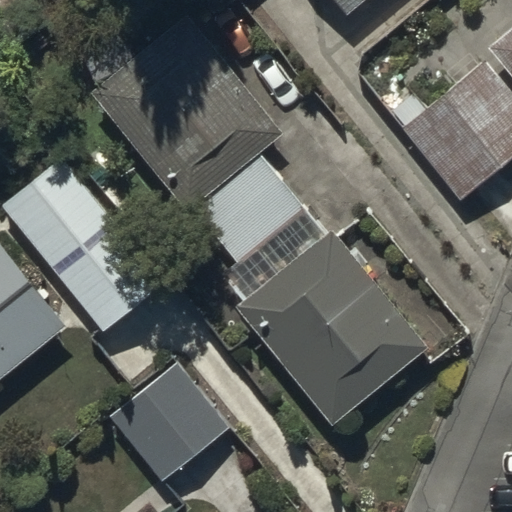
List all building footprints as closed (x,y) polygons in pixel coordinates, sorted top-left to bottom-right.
[(327,0),(348,24),(376,0),(327,0)] [(285,142),(186,24),(92,104),(190,220),(195,216),(240,270),(223,284),(244,310),(236,317),(335,435),(429,356),(331,239),(326,243),(259,164),(285,142)] [(511,39),(425,113),(414,100),(392,118),(405,134),(402,137),(461,208),(511,165),(511,39)] [(69,165),(5,217),(106,341),(170,289),(69,165)] [(0,388),(67,336),(0,249),(0,388)] [(230,434),(178,368),(113,420),(165,486),(230,434)]
